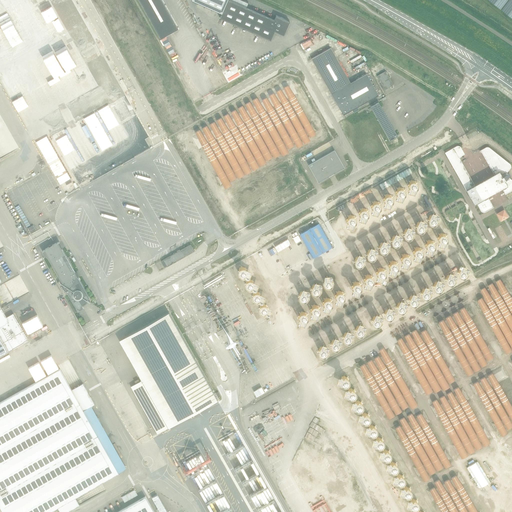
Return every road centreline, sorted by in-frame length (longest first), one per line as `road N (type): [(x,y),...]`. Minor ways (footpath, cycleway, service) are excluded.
road 1 (unclassified): [(83,331),(362,173)]
road 2 (unclassified): [(362,173),(297,62),(199,109)]
road 3 (unclassified): [(362,173),(433,131),(481,65)]
road 4 (unknown): [(388,333),(265,408)]
road 5 (secondary): [(369,0),(481,65)]
